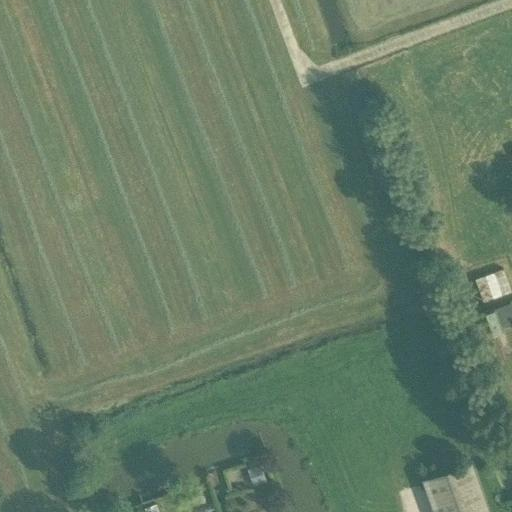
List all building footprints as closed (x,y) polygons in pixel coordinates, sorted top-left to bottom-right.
[(507,269),(476,275),(482,299),(511,292),(507,269)] [(511,298),(483,311),(493,334),(511,326),(511,298)] [(492,511),(475,461),(425,479),(436,511),(492,511)] [(266,481),(261,465),(249,469),(254,485),(266,481)] [(186,495),(190,511),(213,506),(209,490),(186,495)]
